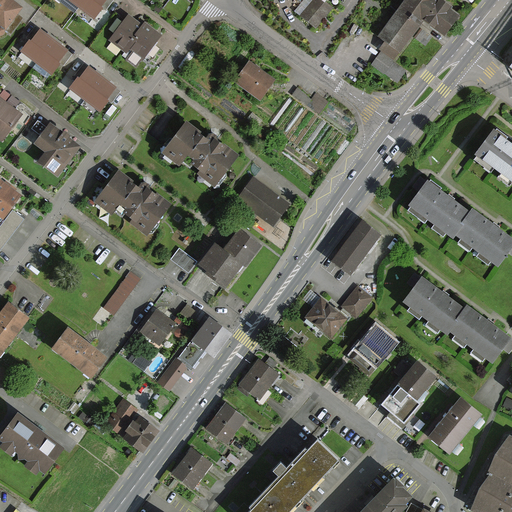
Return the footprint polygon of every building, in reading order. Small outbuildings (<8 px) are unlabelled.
[(6,34),(7,28),(13,34),(25,18),(19,14),(25,6),(17,0),(6,0),(0,8),(0,24),(0,25),(0,34),(1,36),(6,34)] [(106,0),(85,0),(80,6),(94,16),(106,0)] [(302,0),(285,0),(284,2),(294,10),(302,0)] [(317,29),(333,7),(325,1),(325,0),(311,0),(300,16),(317,29)] [(406,70),(394,61),(423,22),(443,37),(459,15),(439,0),(403,0),(376,37),(384,42),(378,50),(381,52),(372,64),(397,82),(406,70)] [(132,14),(127,21),(123,18),(113,30),(117,34),(112,41),(127,53),(129,51),(148,26),(132,14)] [(134,54),(129,60),(138,67),(143,61),(145,62),(150,56),(155,60),(163,50),(157,45),(165,35),(150,24),(148,26),(129,51),(134,54)] [(25,53),(38,63),(54,41),(41,31),(25,53)] [(67,50),(54,41),(38,63),(50,72),(67,50)] [(258,103),(274,80),(247,61),(231,84),(258,103)] [(73,90),(86,100),(102,78),(89,68),(73,90)] [(115,87),(102,78),(86,100),(99,109),(115,87)] [(297,87),(293,94),(307,105),(312,98),(297,87)] [(329,101),(317,92),(308,104),(320,114),(329,101)] [(0,114),(9,102),(0,95),(0,94),(0,114)] [(0,137),(6,142),(27,114),(9,102),(0,114),(0,137)] [(350,134),(357,123),(331,104),(323,115),(350,134)] [(187,161),(195,167),(198,163),(205,168),(201,173),(218,186),(242,153),(224,139),(224,135),(218,131),(215,132),(211,136),(208,134),(209,132),(191,119),(167,153),(184,165),(187,161)] [(65,133),(64,135),(50,124),(34,145),(45,154),(38,163),(56,177),(79,146),(75,143),(70,139),(71,138),(65,133)] [(511,148),(489,131),(470,156),(511,188),(511,148)] [(119,211),(127,217),(130,213),(136,218),(132,223),(150,236),(174,204),(155,189),(155,185),(150,181),(147,182),(143,186),(139,184),(140,182),(123,170),(98,203),(115,216),(119,211)] [(237,200),(275,228),(293,204),(254,176),(237,200)] [(0,200),(9,188),(0,180),(0,200)] [(471,214),(428,183),(412,205),(454,237),(456,234),(471,214)] [(20,195),(9,188),(0,200),(0,214),(4,217),(20,195)] [(0,253),(27,220),(15,210),(0,229),(0,253)] [(497,264),(511,244),(511,240),(495,227),(473,211),(471,214),(456,234),(497,264)] [(350,273),(379,235),(363,223),(334,260),(350,273)] [(243,228),(227,248),(218,242),(200,265),(230,288),(248,265),(249,266),(266,245),(243,228)] [(189,274),(198,263),(180,249),(171,261),(189,274)] [(115,315),(142,280),(131,272),(104,307),(115,315)] [(449,333),(466,311),(422,279),(403,304),(447,337),(449,333)] [(374,298),(359,285),(341,305),(356,318),(374,298)] [(0,355),(31,314),(13,301),(0,317),(0,355)] [(331,336),(345,319),(322,301),(308,317),(331,336)] [(179,324),(160,308),(141,331),(161,347),(179,324)] [(466,311),(449,333),(493,365),(511,340),(468,308),(466,311)] [(192,340),(177,361),(175,359),(157,383),(168,392),(185,370),(188,372),(204,351),(212,357),(214,359),(232,335),(230,334),(210,318),(193,341),(192,340)] [(400,343),(379,324),(350,358),(371,376),(400,343)] [(94,342),(71,325),(54,348),(95,378),(112,355),(94,342)] [(130,361),(146,370),(153,357),(137,348),(130,361)] [(261,360),(251,373),(271,388),(281,375),(261,360)] [(446,382),(422,363),(386,409),(410,428),(446,382)] [(251,373),(241,387),(261,402),(271,388),(251,373)] [(142,411),(124,398),(106,423),(124,436),(142,411)] [(485,416),(463,398),(431,437),(453,455),(485,416)] [(227,402),(217,415),(239,432),(249,419),(227,402)] [(48,473),(68,446),(21,411),(1,438),(6,442),(3,447),(15,456),(18,451),(31,461),(28,465),(40,474),(43,470),(48,473)] [(145,453),(163,430),(141,414),(124,436),(145,453)] [(217,415),(207,428),(229,445),(239,432),(217,415)] [(511,431),(510,430),(501,446),(490,466),(492,468),(511,479),(511,431)] [(279,472),(284,476),(248,511),(291,511),(343,459),(320,437),(293,465),(289,461),(279,472)] [(193,447),(184,460),(204,475),(213,462),(193,447)] [(184,460),(174,473),(194,488),(204,475),(184,460)] [(511,511),(511,479),(492,468),(470,505),(481,511),(511,511)] [(393,511),(407,498),(405,496),(413,487),(395,469),(352,511),(393,511)] [(406,511),(435,511),(423,505),(422,509),(411,503),(406,511)]
